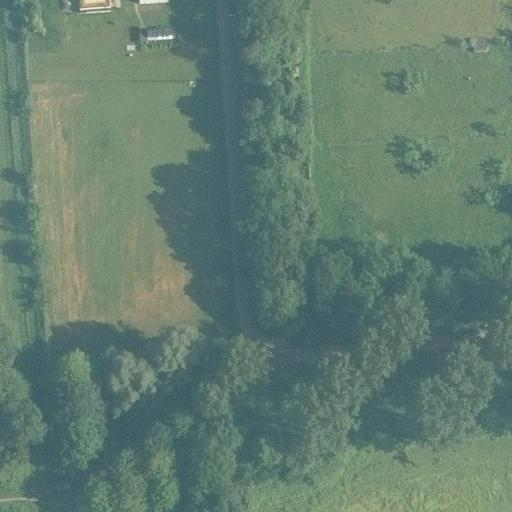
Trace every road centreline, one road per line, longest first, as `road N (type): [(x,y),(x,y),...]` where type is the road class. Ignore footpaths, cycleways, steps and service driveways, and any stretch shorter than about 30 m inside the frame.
road 1 (residential): [(222,0),(241,321),(273,363)]
road 2 (residential): [(273,363),(83,493),(83,511)]
road 3 (residential): [(511,343),(273,363)]
